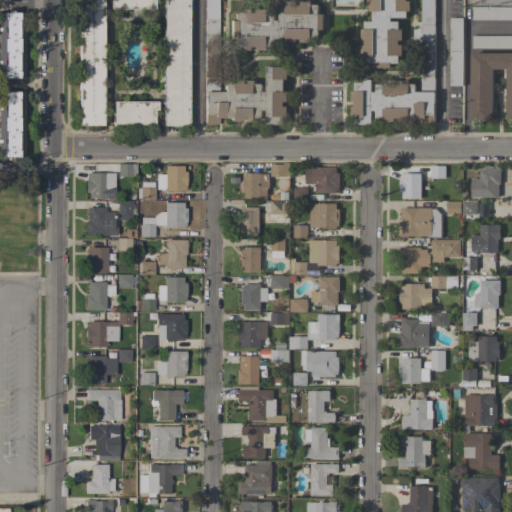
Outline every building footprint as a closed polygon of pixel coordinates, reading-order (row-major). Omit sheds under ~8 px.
[(188,0),(188,125),(163,125),(163,0),(153,0),(153,9),(110,9),(110,0),(102,0),(102,125),(78,125),(78,0),(188,0)] [(218,0),(218,91),(223,91),(223,83),(230,83),(230,80),(240,80),(240,84),(244,84),(244,80),(255,80),(255,84),(263,84),(263,91),(267,91),(267,66),(285,66),(285,69),(288,69),(288,80),(284,80),(284,92),(287,92),(287,102),(284,102),(284,106),(288,106),(288,116),(284,116),(284,124),(267,124),(267,110),(263,110),(263,118),(255,118),(256,121),(244,121),(244,118),(240,118),(240,121),(230,121),(230,118),(217,118),(217,124),(204,124),(204,0),(218,0)] [(435,0),(435,124),(421,124),(421,118),(409,118),(409,121),(399,121),(399,118),(395,118),(395,121),(384,121),(384,118),(376,118),(376,110),(372,110),(372,124),(355,124),(355,117),(351,117),(351,106),(355,106),(355,102),(351,102),(351,90),(355,90),(355,82),(364,82),(364,79),(372,79),(372,92),(376,92),(376,84),(384,84),(384,80),(394,80),(394,83),(399,83),(399,80),(409,80),(409,83),(416,83),(416,91),(421,91),(422,44),(414,44),(414,29),(417,29),(417,28),(421,28),(421,0),(435,0)] [(407,0),(407,1),(410,1),(410,11),(407,11),(407,17),(391,17),(391,21),(399,21),(399,28),(402,28),(402,40),(399,40),(399,44),(402,44),(402,55),(399,55),(399,63),(391,63),(391,67),(373,67),(373,63),(365,63),(365,55),(361,55),(361,44),(364,44),(364,40),(361,40),(361,29),(365,29),(365,17),(373,17),(373,11),(369,11),(369,0),(407,0)] [(241,12),(241,9),(253,9),(253,12),(257,12),(257,9),(268,9),(268,12),(276,12),(276,20),(279,20),(279,4),(286,4),(286,1),(296,1),(296,4),(300,4),(301,1),(311,1),(311,4),(319,4),(319,14),(324,14),(323,29),(319,29),(319,39),(312,39),(311,42),(301,42),(301,38),(296,38),(296,42),(286,41),(286,39),(276,39),(276,46),(268,46),(268,50),(257,49),(257,46),(252,46),(252,49),(241,49),(241,46),(234,46),(234,38),(229,38),(229,20),(234,20),(234,12),(241,12)] [(511,19),(472,19),(472,6),(511,6),(511,19)] [(22,78),(0,78),(0,12),(22,12),(22,78)] [(463,85),(450,85),(450,17),(463,17),(463,85)] [(511,35),(511,47),(472,47),(472,35),(511,35)] [(511,52),(511,121),(508,121),(508,111),(507,111),(507,68),(493,68),(494,111),(492,111),(492,121),(471,121),(471,52),(511,52)] [(22,157),(0,157),(0,91),(22,91),(22,157)] [(156,101),(156,110),(153,110),(153,125),(112,125),(112,101),(156,101)] [(284,164),(284,162),(290,162),(290,176),(271,176),(271,164),(284,164)] [(135,164),(135,176),(117,175),(117,163),(135,164)] [(495,168),(494,163),(499,163),(499,168),(501,168),(501,183),(499,183),(499,196),(471,196),(471,178),(480,178),(480,168),(495,168)] [(164,174),(164,165),(183,165),(183,171),(186,171),(186,183),(183,183),(183,190),(164,190),(164,189),(155,189),(155,174),(164,174)] [(446,165),(445,177),(431,177),(431,165),(446,165)] [(306,183),(306,167),(337,167),(337,173),(340,173),(340,186),(339,186),(339,190),(337,190),(337,193),(316,192),(316,183),(311,183),(306,183)] [(113,198),(88,198),(88,192),(85,192),(85,172),(114,173),(113,198)] [(269,173),(269,187),(268,187),(267,200),(260,200),(260,198),(242,198),(242,192),(239,192),(239,175),(242,175),(242,172),(269,173)] [(421,198),(402,198),(402,193),(399,193),(400,178),(400,175),(403,175),(403,173),(421,173),(421,198)] [(154,199),(140,199),(140,197),(137,197),(137,188),(139,188),(139,187),(140,187),(140,181),(153,181),(153,187),(154,187),(154,199)] [(308,187),(307,200),(293,200),(294,187),(308,187)] [(279,200),(279,192),(288,192),(288,200),(279,200)] [(117,200),(131,200),(131,203),(133,203),(133,214),(131,214),(131,219),(117,219),(117,200)] [(478,214),(463,214),(463,200),(478,200),(478,214)] [(289,214),(271,214),(271,201),(289,201),(289,214)] [(461,214),(447,214),(447,201),(461,201),(461,214)] [(183,202),(183,208),(186,208),(186,221),(185,221),(185,225),(183,225),(183,227),(164,227),(164,226),(154,226),(153,236),(139,236),(139,224),(140,224),(140,217),(152,217),(156,213),(160,211),(164,211),(164,202),(183,202)] [(318,203),(336,203),(336,208),(340,208),(340,222),(339,222),(339,226),(336,226),(336,228),(318,228),(318,227),(309,227),(310,203),(318,203)] [(105,207),(105,211),(113,211),(113,227),(116,227),(116,235),(85,235),(85,220),(86,220),(86,207),(105,207)] [(259,235),(239,235),(239,219),(241,219),(240,207),(259,207),(259,235)] [(443,213),(443,221),(441,221),(441,236),(431,236),(431,235),(399,235),(399,221),(401,221),(401,207),(436,207),(443,213)] [(308,225),(308,237),(293,237),(293,224),(308,225)] [(500,238),(498,238),(498,252),(477,252),(477,250),(472,250),(472,235),(480,235),(480,224),(500,224),(500,238)] [(131,238),(131,250),(117,250),(117,238),(131,238)] [(285,238),(285,250),(284,250),(284,257),(272,257),(272,250),(270,250),(270,238),(285,238)] [(185,239),(185,242),(187,242),(187,247),(186,247),(186,254),(184,254),(184,268),(173,268),(173,269),(168,269),(168,267),(163,267),(163,264),(156,264),(156,261),(154,261),(154,256),(157,256),(157,253),(165,253),(165,239),(185,239)] [(460,239),(460,256),(444,256),(444,262),(434,262),(434,252),(431,252),(431,239),(460,239)] [(337,240),(337,245),(339,245),(339,262),(337,262),(337,265),(317,265),(317,262),(309,262),(309,240),(337,240)] [(260,272),(241,272),(241,266),(238,266),(239,253),(239,249),(242,249),(242,246),(261,246),(260,272)] [(106,272),(88,272),(88,247),(106,247),(106,272)] [(421,247),(421,249),(423,249),(423,251),(427,251),(430,254),(430,266),(421,266),(421,273),(402,273),(402,267),(399,267),(399,253),(400,253),(400,249),(402,249),(402,247),(421,247)] [(152,254),(152,261),(153,261),(153,274),(139,274),(139,261),(140,261),(140,254),(152,254)] [(477,269),(463,269),(463,257),(477,257),(477,269)] [(308,262),(308,274),(290,274),(290,261),(308,262)] [(131,274),(130,287),(117,287),(117,274),(131,274)] [(285,275),(285,276),(289,276),(289,288),(270,287),(271,275),(285,275)] [(431,288),(431,275),(457,276),(457,288),(431,288)] [(182,276),(182,282),(185,282),(185,296),(184,296),(184,300),(182,300),(182,302),(164,302),(164,300),(157,300),(157,285),(164,285),(164,276),(182,276)] [(340,276),(340,291),(338,291),(338,304),(319,304),(319,302),(311,302),(311,289),(319,289),(319,276),(340,276)] [(500,280),(500,294),(499,294),(499,308),(480,308),(480,307),(474,307),(475,293),(480,293),(480,280),(500,280)] [(84,309),(85,295),(86,295),(86,281),(105,281),(105,284),(114,284),(114,295),(105,295),(105,310),(84,309)] [(431,287),(431,305),(421,304),(421,308),(402,308),(402,303),(399,303),(399,289),(402,289),(402,283),(424,283),(424,287),(431,287)] [(261,284),(261,287),(268,287),(268,301),(260,301),(260,310),(241,310),(242,304),(238,304),(238,290),(239,290),(239,286),(242,286),(242,284),(261,284)] [(139,311),(139,298),(142,299),(142,293),(152,293),(152,298),(154,298),(154,311),(139,311)] [(290,311),(290,298),(307,298),(307,300),(309,300),(309,310),(307,310),(307,311),(290,311)] [(117,326),(117,321),(117,312),(130,312),(130,326),(117,326)] [(271,312),(284,312),(289,312),(289,325),(271,325),(271,312)] [(431,312),(450,312),(449,326),(431,325),(431,312)] [(463,312),(477,312),(477,325),(473,325),(473,330),(463,330),(463,312)] [(182,314),(182,319),(186,320),(185,333),(185,337),(182,337),(182,339),(172,339),(172,341),(165,341),(164,338),(156,338),(156,324),(155,324),(155,313),(164,313),(182,314)] [(339,314),(339,333),(339,337),(336,337),(336,339),(307,339),(307,348),(294,348),(294,349),(289,349),(289,336),(293,336),(307,336),(307,321),(317,321),(317,314),(339,314)] [(429,347),(399,347),(399,332),(401,332),(401,319),(420,319),(420,323),(429,323),(429,347)] [(117,321),(117,326),(117,341),(106,341),(106,347),(87,347),(87,341),(84,341),(84,327),(85,327),(85,323),(87,323),(87,321),(117,321)] [(267,321),(267,347),(241,346),(242,341),(238,341),(239,327),(239,323),(241,323),(241,321),(267,321)] [(153,349),(139,349),(139,335),(153,335),(153,349)] [(469,341),(479,341),(479,336),(497,336),(497,341),(500,341),(500,359),(497,359),(497,361),(469,361),(469,341)] [(116,349),(130,349),(130,362),(116,362),(116,349)] [(270,362),(270,349),(288,349),(288,362),(270,362)] [(155,360),(163,360),(163,350),(182,351),(182,356),(185,356),(185,370),(184,370),(184,374),(182,374),(182,376),(172,376),(172,378),(163,378),(163,375),(155,375),(155,360)] [(336,351),(336,357),(339,357),(339,370),(338,370),(338,374),(336,374),(336,376),(312,376),(312,370),(306,370),(307,351),(336,351)] [(444,351),(444,370),(430,370),(430,351),(444,351)] [(115,374),(104,374),(104,384),(86,384),(86,355),(104,356),(104,357),(115,358),(115,374)] [(259,384),(238,384),(238,369),(240,369),(240,355),(259,356),(259,361),(260,361),(260,365),(259,365),(259,384)] [(402,383),(402,377),(399,377),(399,363),(399,360),(402,360),(402,357),(421,357),(421,363),(422,363),(422,368),(430,368),(430,380),(421,380),(421,383),(402,383)] [(476,381),(474,381),(474,386),(459,386),(459,381),(461,381),(461,368),(476,368),(476,381)] [(307,385),(293,385),(293,372),(307,372),(307,385)] [(152,373),(152,386),(138,385),(138,373),(152,373)] [(276,415),(285,415),(285,422),(266,422),(266,420),(250,420),(250,409),(248,409),(248,405),(250,405),(250,400),(238,400),(238,389),(240,389),(240,386),(258,386),(258,390),(273,390),(273,398),(276,398),(276,415)] [(120,420),(96,419),(96,409),(94,408),(94,404),(96,404),(96,400),(84,400),(85,389),(119,389),(119,399),(120,399),(120,420)] [(156,400),(150,400),(151,389),(159,389),(159,390),(171,390),(171,389),(181,389),(181,404),(173,404),(173,419),(156,419),(156,400)] [(308,390),(321,390),(330,390),(330,400),(324,400),(324,410),(326,410),(326,412),(335,412),(335,421),(322,421),(308,421),(308,390)] [(465,394),(474,394),(487,395),(487,394),(495,394),(495,404),(497,404),(497,425),(488,425),(475,425),(466,425),(460,425),(460,417),(465,417),(465,394)] [(410,399),(419,399),(419,397),(426,397),(426,399),(427,399),(427,400),(432,400),(432,410),(433,410),(433,418),(432,418),(432,429),(402,429),(402,414),(410,414),(410,399)] [(88,425),(98,425),(109,425),(118,425),(118,455),(106,455),(106,458),(96,458),(96,455),(95,455),(95,445),(93,445),(93,440),(95,440),(95,439),(88,439),(88,425)] [(249,437),(248,437),(248,435),(242,435),(242,425),(251,426),(263,427),(263,426),(268,426),(268,427),(276,427),(275,434),(274,447),(265,447),(265,457),(251,457),(251,458),(243,457),(244,446),(249,446),(249,437)] [(148,426),(179,426),(179,437),(173,437),(173,447),(175,447),(175,448),(185,448),(185,457),(148,457),(148,426)] [(327,427),(327,438),(330,438),(330,446),(339,446),(339,457),(304,457),(305,446),(311,446),(311,441),(305,441),(305,429),(311,429),(311,427),(327,427)] [(464,432),(477,433),(491,433),(491,454),(499,454),(499,468),(469,468),(469,457),(464,457),(464,432)] [(425,458),(426,458),(425,467),(420,467),(420,466),(408,466),(408,467),(398,467),(399,458),(404,458),(404,456),(406,456),(405,456),(405,451),(406,451),(406,446),(400,446),(400,435),(409,435),(409,436),(422,436),(422,440),(431,440),(430,453),(429,455),(425,454),(425,458)] [(238,493),(238,481),(245,481),(245,476),(243,476),(243,473),(245,473),(245,464),(256,464),(256,460),(271,460),(271,464),(272,464),(272,479),(271,479),(271,493),(238,493)] [(339,464),(339,472),(329,472),(329,474),(327,474),(327,484),(333,484),(333,495),(311,495),(311,463),(339,464)] [(107,464),(107,478),(113,478),(113,491),(107,491),(107,493),(84,493),(84,481),(89,481),(89,478),(90,478),(90,464),(107,464)] [(146,475),(147,475),(148,464),(156,464),(168,464),(181,464),(181,475),(170,475),(170,479),(171,479),(171,483),(170,483),(170,494),(154,493),(154,492),(146,492),(146,475)] [(461,510),(461,478),(498,478),(498,511),(484,511),(485,511),(461,510)] [(410,486),(426,486),(434,486),(434,506),(432,506),(432,511),(402,511),(402,503),(410,503),(410,486)] [(111,509),(110,509),(110,511),(83,511),(83,508),(85,508),(85,499),(94,500),(94,501),(105,501),(105,500),(111,500),(111,509)] [(153,511),(153,509),(160,509),(160,501),(174,501),(174,500),(183,500),(183,511),(177,511),(153,511)] [(241,511),(242,501),(252,501),(263,502),(263,501),(271,501),(271,505),(273,505),(273,509),(271,509),(271,511),(241,511)] [(337,511),(301,511),(301,509),(307,509),(307,502),(329,502),(329,501),(337,501),(337,503),(339,504),(339,509),(337,510),(337,511)]
